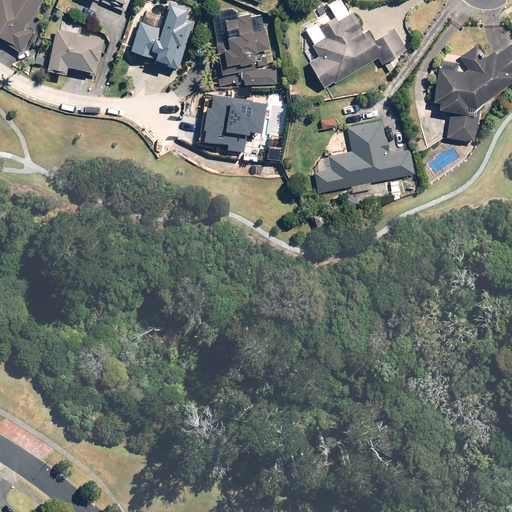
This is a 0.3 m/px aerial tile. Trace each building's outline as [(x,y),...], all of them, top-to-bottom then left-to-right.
[(0,0),(0,41),(19,53),(31,32),(25,29),(41,0),(0,0)] [(136,22),(126,51),(176,69),(192,23),(185,21),(189,10),(168,3),(159,30),(136,22)] [(221,44),(213,44),(216,86),(235,84),(275,84),(275,69),(256,70),(256,56),(265,56),(264,28),(258,29),(258,15),(233,16),(234,21),(222,21),(222,30),(232,30),(233,37),(221,37),(221,44)] [(320,56),(308,64),(323,87),(332,81),(333,84),(375,57),(381,67),(405,51),(392,32),(374,44),(366,31),(363,33),(351,15),(340,22),(336,17),(318,29),(324,39),(313,46),(320,56)] [(96,62),(101,41),(54,29),(44,70),(62,75),(64,67),(89,74),(92,61),(96,62)] [(463,72),(436,68),(429,102),(437,104),(436,110),(449,113),(443,137),(470,143),(475,120),(462,117),(464,109),(472,111),(511,82),(511,76),(511,75),(511,73),(511,43),(511,42),(495,54),(493,51),(485,57),(475,44),(458,57),(466,69),(463,72)] [(261,99),(208,96),(206,144),(226,145),(227,130),(260,131),(261,99)] [(382,121),(345,127),(349,152),(326,155),(328,169),(312,171),(315,189),(411,174),(408,150),(387,153),(382,121)]
